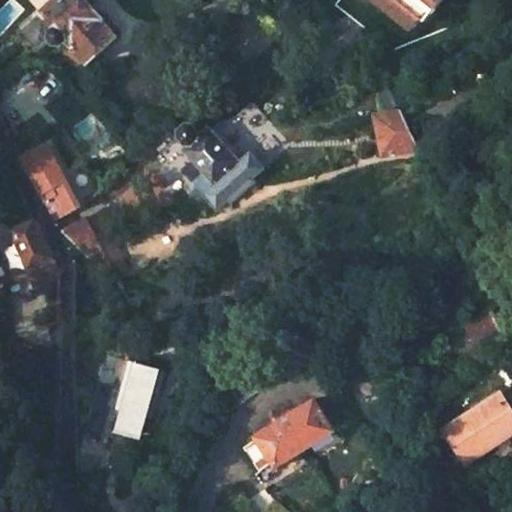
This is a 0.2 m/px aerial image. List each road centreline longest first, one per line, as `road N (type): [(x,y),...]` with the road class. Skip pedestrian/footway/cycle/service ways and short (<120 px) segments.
road 1 (residential): [(64,511),(61,243),(0,137)]
road 2 (residential): [(201,511),(240,420),(276,395),(377,371)]
